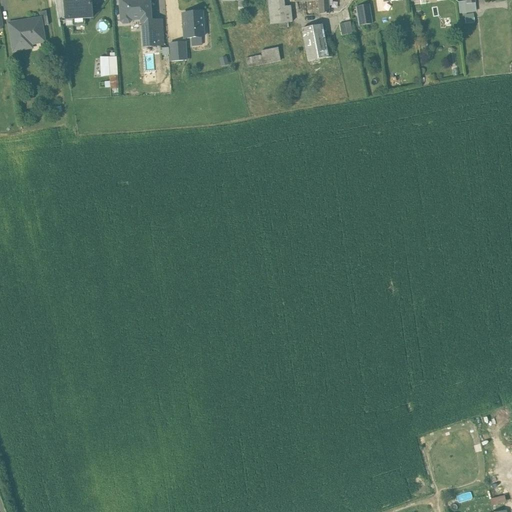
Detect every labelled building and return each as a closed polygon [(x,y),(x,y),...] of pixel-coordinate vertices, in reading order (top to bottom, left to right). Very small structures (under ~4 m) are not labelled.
[(90,0),(82,0),(62,1),(64,25),(71,25),(71,30),(84,30),(83,24),(92,24),(90,0)] [(149,0),(128,0),(120,1),(121,27),(130,26),(134,23),(139,24),(141,27),(142,50),(164,49),(162,22),(151,23),(149,0)] [(317,0),(318,13),(329,12),(328,0),(317,0)] [(475,2),(466,3),(466,1),(464,1),(466,12),(476,11),(475,2)] [(368,4),(355,6),(358,25),(372,22),(368,4)] [(284,6),(268,7),(270,23),(279,22),(282,22),(282,16),(290,15),(290,6),(284,6)] [(45,12),(38,13),(39,20),(40,20),(41,29),(48,28),(45,12)] [(202,12),(183,12),(183,40),(203,39),(202,26),(202,12)] [(290,15),(282,16),(282,22),(279,22),(280,27),(287,27),(287,22),(291,21),(290,15)] [(39,20),(8,26),(13,53),(24,51),(22,43),(43,39),(41,29),(40,20),(39,20)] [(349,21),(338,23),(340,35),(351,32),(349,21)] [(321,25),(302,28),(307,58),(308,61),(327,57),(321,25)] [(301,40),(291,42),(295,60),(298,60),(305,59),(301,40)] [(185,43),(168,44),(169,62),(186,61),(185,43)] [(292,47),(282,49),(284,60),(294,58),(292,47)] [(275,48),(259,51),(260,55),(245,58),(246,67),(278,61),(275,48)] [(102,57),(102,76),(120,75),(119,56),(102,57)] [(121,87),(120,75),(111,76),(111,81),(106,81),(106,88),(121,87)]
